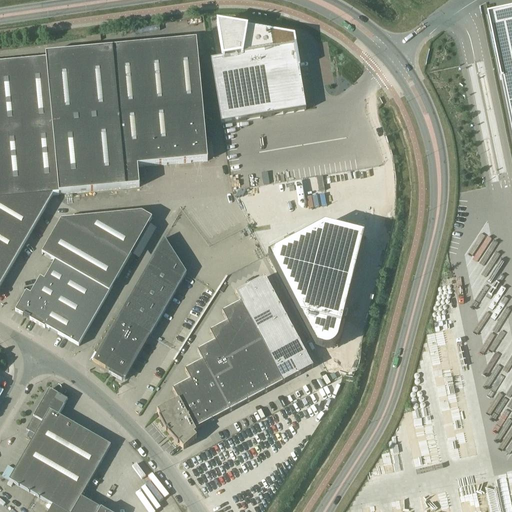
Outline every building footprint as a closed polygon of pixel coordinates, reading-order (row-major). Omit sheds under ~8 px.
[(511,16),(489,22),(511,132),(511,16)] [(222,59),(210,61),(221,125),(306,111),(295,46),(293,38),(258,32),(217,25),(221,47),(223,58),(222,58),(222,59)] [(0,286),(53,196),(59,196),(59,195),(139,187),(137,167),(207,161),(196,41),(45,56),(46,60),(0,63),(0,286)] [(315,202),(314,187),(299,188),(299,196),(306,196),(307,202),(315,202)] [(282,191),(280,203),(289,204),(291,192),(282,191)] [(30,295),(26,293),(15,312),(30,319),(29,320),(45,329),(45,328),(78,347),(152,219),(141,213),(61,221),(41,255),(55,262),(44,281),(40,278),(30,295)] [(325,225),(268,256),(315,346),(319,347),(322,348),(326,348),(331,347),(334,345),(337,341),(338,339),(341,328),(364,235),(325,225)] [(186,274),(164,239),(93,362),(112,373),(111,375),(121,381),(148,336),(150,337),(186,274)] [(361,249),(360,258),(371,260),(373,251),(361,249)] [(284,384),(313,368),(264,278),(235,294),(240,304),(239,304),(240,304),(223,313),(222,313),(222,314),(227,324),(210,333),(210,332),(209,333),(215,343),(198,352),(197,352),(202,362),(185,371),(190,382),(173,390),(172,391),(178,402),(176,403),(175,402),(156,412),(160,418),(164,425),(165,425),(168,429),(166,430),(167,432),(168,433),(169,435),(171,433),(174,437),(173,438),(178,445),(183,450),(196,438),(193,435),(195,433),(195,434),(196,433),(195,431),(284,384)] [(35,436),(9,481),(52,506),(48,511),(104,511),(101,510),(81,498),(110,446),(58,416),(64,406),(62,405),(66,399),(59,395),(58,396),(49,390),(26,430),(35,436)] [(141,459),(137,462),(142,469),(145,467),(141,459)] [(140,474),(137,478),(141,481),(131,493),(151,509),(158,500),(154,496),(159,490),(140,474)] [(93,492),(91,498),(97,500),(99,494),(93,492)] [(413,511),(382,495),(377,503),(386,507),(384,510),(387,511),(413,511)]
